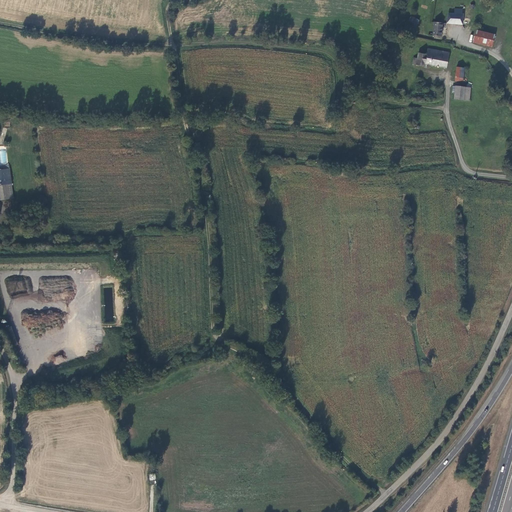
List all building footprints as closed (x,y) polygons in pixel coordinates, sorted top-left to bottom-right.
[(446,13),(445,23),(460,24),(461,14),(461,9),(453,9),(453,14),(446,13)] [(416,26),(419,20),(410,16),(408,22),(416,26)] [(441,23),(432,23),(431,36),(440,37),(441,23)] [(490,47),(493,35),(474,31),(471,43),(490,47)] [(424,64),(445,68),(448,53),(426,49),(425,54),(417,53),(416,58),(412,58),(412,62),(415,63),(415,65),(424,67),(424,64)] [(455,67),(453,81),(461,82),(463,68),(455,67)] [(452,99),(462,100),(463,92),(453,90),(453,93),(452,99)] [(0,185),(10,184),(8,169),(0,170),(0,169),(0,185)] [(0,200),(12,198),(10,184),(0,185),(0,200)] [(112,321),(115,307),(106,305),(103,319),(112,321)] [(0,328),(7,345),(14,343),(7,325),(0,328)] [(16,360),(11,347),(8,348),(13,361),(16,360)]
